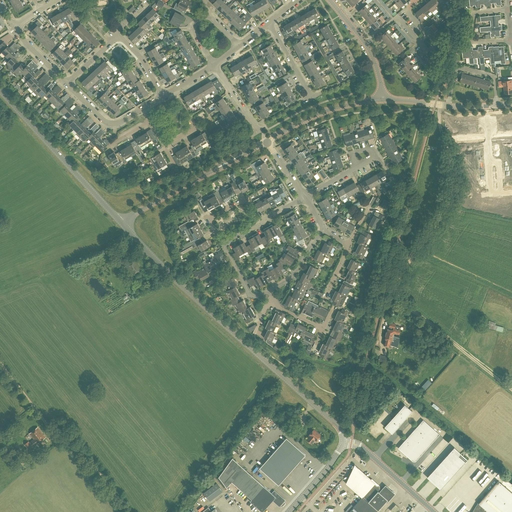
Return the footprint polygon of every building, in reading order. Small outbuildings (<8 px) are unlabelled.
[(178,5),(177,8),(183,10),(186,11),(187,9),(190,2),(185,0),(180,0),(178,4),(178,5)] [(223,1),(221,0),(216,0),(213,4),(217,9),(224,2),(223,1)] [(228,6),(227,6),(225,3),(227,1),(226,0),(224,0),(223,1),(224,2),(217,9),(222,13),(228,6)] [(262,0),(261,1),(260,0),(257,0),(259,2),(264,10),(269,7),(265,0),(262,0)] [(399,0),(396,2),(394,4),(398,9),(400,7),(407,2),(404,0),(399,0)] [(431,0),(430,1),(436,9),(442,4),(444,2),(442,0),(437,0),(436,0),(431,0)] [(21,1),(13,5),(17,11),(24,7),(21,1)] [(259,2),(256,4),(254,1),(252,2),(253,5),(254,5),(259,13),(264,10),(259,2)] [(431,13),(436,9),(430,1),(425,5),(430,11),(430,12),(431,13)] [(232,11),(232,10),(229,8),(232,5),(229,3),(227,6),(228,6),(222,13),(226,17),(232,11)] [(254,5),(253,5),(250,7),(249,4),(246,5),(248,9),(249,9),(253,16),(259,13),(254,5)] [(369,10),(369,11),(371,9),(367,4),(365,6),(359,11),(363,16),(369,10)] [(428,14),(430,12),(430,11),(425,5),(420,9),(426,15),(427,17),(429,15),(428,14)] [(70,8),(65,10),(71,21),(72,21),(73,20),(72,17),(74,15),(76,18),(78,17),(76,13),(73,14),(70,8)] [(232,11),(226,17),(230,22),(237,15),(236,14),(234,12),(236,10),(234,8),(232,10),(232,11)] [(319,21),(317,17),(320,16),(315,8),(310,11),(314,19),(316,22),(319,21)] [(158,21),(160,20),(158,17),(160,15),(153,9),(149,12),(158,21)] [(426,15),(420,9),(416,13),(416,14),(419,18),(417,20),(419,21),(421,19),(422,21),(424,19),(423,17),(426,15)] [(69,25),(71,25),(73,24),(71,21),(65,10),(60,13),(65,21),(67,19),(69,22),(69,23),(69,25)] [(371,13),(369,11),(369,10),(363,16),(366,20),(373,15),(374,14),(375,13),(373,11),(371,13)] [(314,19),(310,11),(305,14),(309,22),(314,19)] [(156,23),(158,21),(149,12),(146,16),(152,22),(154,21),(156,23)] [(183,21),(185,18),(184,17),(175,12),(172,19),(170,18),(168,22),(173,25),(174,24),(176,25),(177,22),(180,24),(182,21),(183,21)] [(239,13),(238,12),(236,14),(237,15),(230,22),(235,26),(241,19),(240,19),(238,16),(240,14),(239,13)] [(246,24),(249,20),(252,17),(248,12),(245,15),(244,15),(240,19),(241,19),(235,26),(239,30),(246,24)] [(63,22),(65,21),(60,13),(56,15),(62,26),(63,28),(66,27),(63,22)] [(377,19),(377,20),(379,18),(375,13),(374,14),(373,15),(366,20),(370,25),(377,19)] [(304,25),(309,22),(305,14),(300,17),(304,25)] [(62,26),(56,15),(51,18),(56,26),(58,24),(60,28),(62,26)] [(498,25),(498,20),(500,20),(500,15),(480,17),(480,22),(490,21),(491,26),(491,27),(498,26),(498,25)] [(150,24),(152,22),(146,16),(142,19),(151,29),(152,27),(150,24)] [(299,28),(304,25),(300,17),(295,20),(299,28)] [(149,30),(151,29),(142,19),(138,23),(140,26),(141,25),(144,30),(146,28),(149,30)] [(379,22),(377,20),(377,19),(370,25),(374,30),(383,23),(381,20),(379,22)] [(293,30),(299,28),(295,20),(289,23),(293,30)] [(35,36),(41,29),(40,27),(42,25),(38,21),(32,27),(34,29),(31,32),(35,36)] [(296,34),(293,30),(289,23),(284,26),(284,27),(282,28),(283,30),(281,32),(284,36),(286,34),(287,36),(291,34),(292,36),(296,34)] [(78,34),(84,27),(80,24),(74,30),(71,33),(73,35),(76,32),(78,34)] [(144,30),(141,25),(140,26),(137,29),(146,38),(147,37),(145,34),(147,32),(144,30)] [(323,34),(330,30),(327,25),(320,29),(323,34)] [(491,26),(480,27),(480,32),(490,31),(491,37),(499,36),(499,30),(502,30),(501,25),(498,25),(498,26),(491,27),(491,26)] [(79,40),(88,31),(84,27),(78,34),(80,36),(77,38),(79,40)] [(38,39),(47,30),(46,29),(43,31),(41,29),(35,36),(38,39)] [(144,40),(146,38),(137,29),(133,33),(139,39),(141,37),(144,40)] [(392,34),(388,29),(386,31),(384,29),(382,31),(384,34),(380,36),(384,41),(390,36),(391,36),(392,34)] [(42,43),(49,36),(47,35),(49,32),(47,30),(38,39),(42,43)] [(177,40),(184,36),(181,30),(173,35),(176,38),(173,40),(174,42),(177,41),(177,40)] [(324,41),(333,35),(330,30),(323,34),(326,39),(324,41)] [(85,41),(92,35),(88,31),(79,40),(81,42),(83,40),(85,41)] [(140,44),(137,41),(139,39),(133,33),(129,36),(131,38),(129,40),(134,44),(135,43),(135,44),(136,43),(138,46),(140,44)] [(396,39),(392,34),(391,36),(390,36),(384,41),(388,45),(394,40),(396,39)] [(86,48),(95,38),(92,35),(85,41),(87,43),(85,46),(86,48)] [(327,46),(336,41),(333,35),(324,41),(327,46),(326,46),(327,46)] [(46,47),(55,38),(53,36),(51,38),(49,36),(42,43),(46,47)] [(180,45),(187,41),(184,36),(177,40),(177,41),(179,44),(176,45),(177,48),(180,46),(180,45)] [(410,48),(414,44),(412,42),(408,37),(406,39),(410,43),(407,45),(410,48)] [(55,38),(46,47),(50,50),(56,44),(54,42),(57,40),(55,38)] [(95,38),(86,48),(84,50),(85,50),(83,53),(86,56),(88,53),(86,51),(89,49),(91,52),(94,50),(93,49),(99,42),(95,38)] [(303,45),(302,43),(304,41),(303,39),(300,40),(300,41),(293,45),(296,51),(304,46),(303,45)] [(392,50),(398,45),(395,41),(397,39),(396,39),(394,40),(388,45),(392,50)] [(183,51),(191,46),(187,41),(180,45),(180,46),(182,49),(179,51),(180,53),(183,51)] [(332,50),(339,46),(336,41),(327,46),(328,48),(331,47),(332,50)] [(9,48),(8,46),(3,42),(0,44),(0,50),(6,56),(17,45),(15,42),(9,48)] [(398,45),(392,50),(396,55),(404,48),(400,43),(398,45)] [(61,49),(63,46),(61,44),(59,47),(52,53),(56,57),(63,51),(61,49)] [(150,57),(158,52),(157,50),(160,48),(159,46),(158,46),(157,44),(155,45),(150,47),(151,50),(147,52),(150,57)] [(307,52),(307,51),(305,48),(308,46),(306,44),(303,45),(304,46),(296,51),(299,56),(307,52)] [(9,60),(15,54),(14,53),(20,47),(17,45),(6,56),(9,60)] [(265,55),(274,51),(271,45),(262,50),(264,53),(262,55),(263,57),(266,56),(265,55)] [(186,56),(194,52),(191,46),(183,51),(185,54),(182,56),(184,58),(186,57),(186,56)] [(483,50),(482,46),(478,47),(478,50),(472,50),(473,58),(479,57),(479,64),(480,64),(481,70),(484,70),(484,64),(484,58),(483,58),(483,50)] [(494,58),(493,50),(493,46),(488,47),(488,50),(483,50),(483,58),(484,58),(489,57),(490,64),(495,63),(494,62),(494,58)] [(499,50),(493,50),(494,58),(494,62),(500,61),(500,64),(505,63),(503,46),(498,47),(499,50)] [(473,58),(472,50),(472,47),(467,47),(468,50),(467,50),(462,51),(462,58),(468,57),(469,64),(474,64),(473,58)] [(60,61),(71,50),(69,48),(65,53),(63,51),(56,57),(60,61)] [(307,52),(299,56),(302,62),(310,57),(311,59),(316,56),(321,53),(320,50),(314,53),(314,54),(310,56),(308,53),(311,52),(309,49),(307,51),(307,52)] [(64,64),(70,58),(68,56),(72,52),(71,50),(60,61),(64,64)] [(268,61),(277,56),(276,56),(278,55),(276,51),(274,52),(274,51),(265,55),(266,56),(267,59),(265,60),(266,63),(269,61),(268,61)] [(336,55),(335,55),(339,61),(346,56),(343,51),(336,55)] [(10,71),(19,62),(17,61),(16,59),(21,54),(18,52),(16,54),(15,54),(9,60),(7,63),(9,70),(10,71)] [(153,61),(164,55),(163,53),(160,54),(158,52),(150,57),(153,61)] [(189,61),(197,57),(194,52),(186,56),(186,57),(188,59),(185,61),(187,64),(189,62),(189,61)] [(164,55),(153,61),(155,66),(163,61),(162,59),(165,57),(164,55)] [(252,67),(252,66),(255,65),(256,67),(259,66),(256,60),(255,61),(252,55),(247,59),(252,67)] [(271,66),(280,61),(277,56),(268,61),(269,61),(266,63),(268,65),(269,68),(272,67),(271,66)] [(342,66),(349,62),(346,56),(339,61),(342,66)] [(405,58),(399,64),(403,68),(409,63),(411,61),(407,56),(405,58)] [(189,61),(189,62),(191,65),(188,66),(190,69),(192,67),(200,62),(197,57),(189,61)] [(70,58),(64,64),(68,68),(76,60),(75,58),(72,60),(70,58)] [(315,66),(315,65),(313,62),(316,61),(314,58),(310,60),(311,61),(304,65),(307,70),(315,66)] [(247,59),(242,62),(246,70),(247,69),(250,68),(251,70),(252,69),(253,69),(252,66),(252,67),(247,59)] [(101,65),(107,71),(110,74),(112,72),(114,70),(111,68),(105,61),(101,65)] [(275,71),(283,67),(280,61),(271,66),(272,67),(273,69),(267,73),(269,75),(272,73),(272,74),(272,73),(275,72),(275,71)] [(16,77),(27,65),(26,64),(24,66),(22,63),(21,64),(19,62),(10,71),(16,77)] [(24,76),(36,64),(34,62),(29,67),(27,65),(16,77),(19,75),(21,72),(24,75),(24,76)] [(170,68),(169,66),(172,64),(170,62),(159,68),(162,73),(170,68)] [(247,69),(246,70),(242,62),(236,65),(241,73),(241,72),(244,71),(246,73),(248,72),(247,69)] [(345,71),(352,67),(349,62),(342,66),(345,71)] [(414,66),(413,64),(411,65),(409,63),(403,68),(406,73),(413,67),(413,68),(414,66)] [(29,79),(35,73),(33,72),(39,66),(36,64),(24,76),(23,77),(27,81),(29,79)] [(318,71),(316,68),(319,66),(317,64),(315,65),(315,66),(307,70),(310,76),(318,71)] [(105,73),(107,71),(101,65),(97,68),(106,77),(108,76),(105,73)] [(241,72),(241,73),(236,65),(231,68),(235,76),(239,74),(240,76),(243,75),(241,72)] [(416,72),(417,72),(418,71),(414,66),(413,68),(413,67),(406,73),(410,77),(416,72)] [(122,79),(133,72),(130,67),(122,72),(124,75),(118,78),(119,80),(122,79)] [(275,71),(275,72),(276,75),(274,76),(275,79),(279,77),(278,76),(286,72),(283,67),(275,71)] [(352,67),(345,71),(348,76),(355,72),(352,67)] [(104,79),(106,77),(97,68),(93,72),(100,78),(101,77),(104,79)] [(165,77),(176,71),(174,69),(171,70),(170,68),(162,73),(165,77)] [(176,71),(165,77),(167,82),(175,77),(174,75),(177,73),(177,74),(181,72),(180,69),(176,71)] [(321,77),(321,76),(319,73),(322,71),(321,70),(321,69),(318,71),(310,76),(314,81),(321,77)] [(26,82),(30,86),(36,80),(35,78),(41,72),(39,70),(35,73),(29,79),(27,81),(26,82)] [(97,80),(100,78),(93,72),(89,75),(98,85),(100,86),(102,84),(97,80)] [(128,81),(135,77),(133,72),(122,79),(123,81),(126,79),(128,81)] [(420,77),(417,72),(416,72),(410,77),(414,82),(420,77)] [(33,91),(48,76),(46,73),(38,81),(36,80),(30,86),(29,87),(33,91)] [(321,77),(314,81),(317,87),(324,82),(322,78),(325,77),(324,74),(321,76),(321,77)] [(96,86),(98,85),(89,75),(86,79),(92,85),(94,84),(96,86)] [(36,95),(45,86),(44,85),(51,78),(48,76),(33,91),(36,95)] [(138,81),(135,77),(128,81),(129,84),(126,86),(127,88),(129,87),(130,86),(138,81)] [(90,87),(92,85),(86,79),(82,82),(88,89),(90,91),(92,89),(90,87)] [(135,89),(143,85),(140,80),(138,81),(130,86),(129,87),(130,89),(133,87),(135,89)] [(253,88),(253,87),(251,84),(253,83),(252,80),(249,82),(249,83),(242,87),(245,93),(253,88)] [(511,86),(511,80),(502,81),(498,81),(498,88),(503,87),(504,94),(511,93),(511,86)] [(218,92),(216,89),(211,81),(207,84),(211,92),(214,91),(215,93),(218,92)] [(44,95),(54,85),(51,83),(46,89),(44,88),(45,87),(45,86),(36,95),(37,95),(38,95),(39,94),(42,98),(44,95)] [(282,92),(290,88),(287,83),(279,87),(281,90),(278,92),(279,95),(282,93),(282,92)] [(209,93),(211,92),(207,84),(202,87),(209,97),(211,96),(209,93)] [(54,86),(54,85),(44,95),(47,98),(48,99),(55,93),(60,87),(58,85),(53,91),(51,89),(54,86)] [(134,96),(145,89),(143,85),(135,89),(136,92),(133,93),(134,96)] [(256,93),(256,92),(254,89),(256,88),(255,86),(253,87),(253,88),(245,93),(248,98),(256,93)] [(55,93),(48,99),(52,103),(59,96),(57,95),(62,90),(60,87),(55,93)] [(206,99),(209,97),(202,87),(198,89),(202,97),(205,96),(206,99)] [(285,98),(293,93),(290,88),(282,92),(282,93),(284,96),(281,97),(282,100),(285,98)] [(145,89),(134,96),(136,98),(139,96),(140,98),(148,94),(145,89)] [(200,99),(202,97),(198,89),(193,92),(200,103),(202,101),(200,99)] [(108,97),(106,95),(109,92),(107,90),(104,93),(98,100),(102,103),(108,97)] [(256,93),(248,98),(251,103),(255,101),(256,104),(263,99),(262,97),(259,98),(257,95),(259,93),(258,91),(256,92),(256,93)] [(197,104),(200,103),(193,92),(189,94),(193,102),(196,101),(197,104)] [(285,98),(287,101),(284,103),(286,106),(290,104),(289,103),(296,99),(293,93),(285,98)] [(191,104),(193,102),(189,94),(184,97),(187,103),(185,104),(187,108),(190,107),(190,108),(193,107),(191,104)] [(58,108),(67,100),(63,96),(61,99),(59,96),(52,103),(56,107),(56,106),(58,108)] [(106,107),(114,98),(113,96),(110,99),(108,97),(102,103),(106,107)] [(109,111),(116,104),(114,102),(116,100),(114,98),(106,107),(109,111)] [(215,110),(226,103),(223,98),(215,103),(217,105),(214,107),(215,110)] [(267,108),(266,107),(265,104),(267,103),(266,100),(265,98),(263,99),(256,104),(257,106),(256,107),(259,113),(267,108)] [(64,114),(70,108),(69,107),(74,102),(72,100),(69,102),(67,100),(58,108),(58,109),(63,105),(64,106),(60,110),(64,114)] [(221,112),(229,107),(226,103),(215,110),(217,112),(220,110),(221,112)] [(116,104),(109,111),(113,114),(120,108),(122,106),(120,104),(118,106),(116,104)] [(67,119),(79,107),(77,105),(72,110),(70,108),(64,114),(67,118),(67,119)] [(267,108),(259,113),(262,118),(270,114),(268,110),(270,108),(269,106),(266,107),(267,108)] [(72,122),(78,116),(76,114),(82,109),(79,107),(67,119),(68,120),(69,119),(72,122)] [(221,118),(232,111),(229,107),(221,112),(223,114),(220,116),(221,118)] [(227,121),(234,116),(232,111),(221,118),(222,120),(225,118),(227,121)] [(73,129),(79,122),(77,120),(80,118),(78,116),(72,122),(69,125),(73,129)] [(77,132),(91,118),(89,116),(81,124),(79,122),(73,129),(72,129),(73,130),(74,129),(77,132)] [(234,116),(227,121),(228,123),(225,125),(227,127),(230,125),(237,120),(234,116)] [(80,137),(87,130),(85,128),(90,123),(91,124),(94,121),(91,118),(77,132),(80,136),(80,137)] [(87,138),(94,132),(99,126),(96,123),(90,130),(91,131),(90,132),(87,130),(80,137),(79,138),(84,142),(85,140),(87,138)] [(91,141),(103,130),(101,128),(95,133),(94,132),(87,138),(91,141)] [(319,138),(328,135),(326,128),(323,129),(317,131),(317,132),(318,136),(314,137),(315,139),(319,138)] [(371,128),(365,130),(368,140),(375,138),(372,130),(371,128)] [(96,146),(101,139),(100,138),(105,132),(103,130),(91,141),(91,142),(89,144),(93,148),(96,146)] [(151,130),(141,136),(148,147),(153,144),(154,145),(158,143),(153,134),(154,134),(151,130)] [(361,142),(368,140),(365,130),(358,132),(361,142)] [(354,144),(361,142),(358,132),(351,135),(354,144)] [(197,137),(202,146),(207,142),(209,145),(211,143),(213,145),(214,144),(213,142),(210,136),(208,138),(207,136),(205,138),(202,134),(197,137)] [(384,145),(393,140),(389,134),(386,136),(385,134),(381,136),(382,138),(380,139),(384,145)] [(317,145),(321,143),(330,141),(328,135),(319,138),(320,141),(316,143),(317,145)] [(347,147),(354,144),(351,135),(344,137),(347,147)] [(142,150),(148,147),(141,136),(135,139),(136,140),(134,142),(137,147),(140,151),(142,150)] [(196,149),(202,146),(197,137),(191,141),(193,144),(190,146),(192,148),(195,153),(197,151),(196,149)] [(101,139),(96,146),(102,152),(106,147),(105,147),(110,143),(106,139),(104,141),(101,139)] [(387,152),(396,147),(393,140),(384,145),(387,152)] [(494,149),(494,151),(508,150),(508,144),(511,144),(510,140),(501,140),(502,144),(495,145),(494,146),(494,149)] [(330,141),(321,143),(322,147),(318,149),(318,151),(323,149),(332,146),(330,141)] [(137,147),(134,142),(131,143),(132,145),(126,148),(131,158),(137,154),(143,163),(146,162),(140,151),(137,147)] [(287,148),(284,150),(288,155),(296,150),(295,148),(293,146),(295,144),(293,142),(290,144),(290,143),(286,146),(287,148)] [(192,148),(189,150),(187,146),(181,149),(186,158),(192,154),(193,157),(196,155),(195,153),(192,148)] [(296,150),(288,155),(291,160),(299,155),(298,154),(297,151),(299,149),(297,147),(295,148),(296,150)] [(391,158),(400,153),(396,147),(387,152),(391,158)] [(127,161),(131,158),(126,148),(121,151),(118,152),(121,156),(123,161),(125,165),(128,163),(127,161)] [(178,156),(175,158),(180,165),(185,162),(183,159),(186,158),(181,149),(176,153),(178,156)] [(330,159),(340,156),(338,149),(328,153),(330,157),(326,158),(326,160),(330,159)] [(508,155),(508,150),(494,151),(494,152),(494,156),(496,156),(496,157),(502,156),(503,160),(510,160),(509,155),(508,155)] [(121,156),(118,152),(119,154),(117,156),(114,152),(108,155),(112,161),(111,161),(113,165),(116,166),(121,163),(123,161),(121,156)] [(155,152),(148,156),(150,159),(151,158),(154,164),(164,158),(160,152),(156,155),(155,152)] [(299,155),(291,160),(295,165),(303,160),(302,159),(304,157),(305,158),(306,157),(302,152),(301,153),(301,152),(298,154),(299,155)] [(400,153),(391,158),(394,164),(403,159),(400,153)] [(332,165),(342,162),(340,156),(330,159),(332,163),(327,164),(328,166),(332,165)] [(308,162),(305,158),(304,157),(302,159),(303,160),(295,165),(299,170),(306,165),(306,164),(308,162)] [(154,164),(153,164),(154,167),(158,173),(159,175),(161,174),(166,171),(165,169),(168,167),(166,164),(167,164),(164,158),(154,164)] [(257,174),(268,168),(265,162),(257,167),(257,166),(254,168),(255,170),(256,173),(257,174)] [(306,165),(299,170),(302,175),(310,170),(309,169),(307,166),(309,164),(308,162),(306,164),(306,165)] [(342,162),(332,165),(333,168),(329,170),(330,172),(334,170),(343,167),(342,162)] [(310,170),(302,175),(306,180),(313,175),(313,174),(311,171),(313,169),(312,167),(311,167),(309,169),(310,170)] [(260,179),(271,173),(268,168),(257,174),(258,176),(259,178),(260,179)] [(382,182),(385,180),(387,183),(389,181),(387,178),(383,171),(377,174),(382,182)] [(313,175),(306,180),(309,184),(309,185),(311,184),(317,180),(314,176),(317,174),(315,172),(313,174),(313,175)] [(271,173),(260,179),(261,181),(264,179),(267,184),(274,181),(273,179),(274,178),(271,173)] [(382,182),(377,174),(372,177),(376,184),(376,185),(377,185),(379,187),(381,186),(384,185),(382,182)] [(376,185),(376,184),(372,177),(366,180),(371,188),(372,188),(374,186),(376,189),(379,187),(377,185),(376,185)] [(233,182),(238,189),(240,188),(242,192),(248,188),(244,180),(238,183),(236,181),(233,182)] [(373,191),(372,188),(371,188),(366,180),(361,183),(362,186),(360,187),(363,192),(369,189),(372,195),(374,194),(375,193),(373,191)] [(237,189),(238,189),(233,182),(231,184),(232,186),(230,188),(228,185),(226,185),(224,186),(226,190),(231,198),(237,195),(234,189),(236,187),(237,189)] [(363,192),(360,187),(358,188),(354,182),(349,185),(354,194),(354,193),(357,191),(359,194),(361,193),(362,193),(363,192)] [(354,193),(354,194),(349,185),(344,188),(348,197),(349,196),(352,194),(353,197),(356,196),(354,193)] [(270,192),(271,195),(272,194),(276,203),(277,204),(281,202),(280,201),(282,200),(281,198),(286,196),(281,188),(279,189),(278,188),(277,189),(274,188),(271,190),(270,191),(270,192)] [(349,196),(348,197),(344,188),(338,191),(343,200),(346,197),(348,200),(350,199),(349,196)] [(225,201),(231,198),(226,190),(221,193),(220,190),(217,191),(221,198),(223,197),(225,201)] [(218,200),(221,198),(217,191),(214,193),(216,196),(210,199),(214,207),(220,204),(218,200)] [(271,195),(270,192),(267,193),(265,191),(263,192),(265,194),(264,195),(266,198),(267,197),(271,206),(272,207),(275,205),(275,204),(276,203),(272,194),(271,195)] [(267,197),(266,198),(263,200),(261,196),(259,198),(260,201),(261,200),(266,209),(271,206),(267,197)] [(329,203),(328,200),(330,198),(329,196),(326,197),(326,198),(319,203),(322,208),(330,204),(329,203)] [(479,198),(467,199),(468,207),(480,206),(479,198)] [(208,210),(214,207),(210,199),(204,202),(202,199),(200,200),(204,208),(206,207),(208,210)] [(261,200),(260,201),(257,202),(256,199),(253,201),(255,204),(256,204),(260,212),(266,209),(261,200)] [(383,209),(385,205),(386,206),(389,201),(384,199),(383,201),(381,205),(380,207),(383,209)] [(498,200),(486,201),(487,209),(498,208),(498,200)] [(333,209),(332,208),(331,205),(333,204),(332,201),(329,203),(330,204),(322,208),(325,213),(333,209)] [(336,215),(335,214),(334,211),(336,209),(335,207),(332,208),(333,209),(325,213),(328,219),(329,218),(336,215)] [(185,227),(195,221),(199,219),(197,217),(194,210),(186,215),(189,221),(183,224),(185,227)] [(290,224),(298,219),(295,214),(294,214),(292,211),(284,215),(286,219),(287,218),(289,222),(286,223),(288,226),(291,224),(290,224)] [(344,220),(343,219),(341,218),(342,215),(338,213),(335,214),(336,215),(329,218),(331,221),(335,223),(334,225),(339,228),(344,220)] [(384,221),(386,217),(380,214),(378,218),(374,216),(369,225),(377,229),(381,220),(384,221)] [(350,223),(349,223),(346,221),(347,218),(345,217),(343,219),(344,220),(339,228),(345,231),(350,223)] [(293,229),(301,225),(298,219),(290,224),(291,224),(292,227),(289,229),(291,231),(294,229),(293,229)] [(350,223),(345,231),(350,234),(355,226),(351,224),(353,221),(350,220),(349,223),(350,223)] [(188,236),(201,229),(198,223),(196,224),(195,221),(185,227),(180,229),(182,232),(185,230),(188,236)] [(272,224),(268,227),(273,237),(277,234),(279,237),(279,236),(282,235),(278,227),(276,224),(273,226),(272,224)] [(296,234),(304,230),(301,225),(293,229),(294,229),(295,232),(292,234),(294,236),(294,237),(297,235),(296,234)] [(269,239),(273,237),(268,227),(264,229),(264,231),(266,235),(264,237),(267,243),(270,241),(269,239)] [(191,245),(201,240),(200,237),(204,235),(201,229),(188,236),(191,242),(190,242),(191,245)] [(294,236),(296,241),(299,246),(305,242),(303,238),(307,235),(304,230),(296,234),(297,235),(294,237),(294,236)] [(359,244),(365,246),(369,238),(371,239),(373,236),(365,232),(363,235),(361,234),(356,242),(359,244)] [(267,243),(264,237),(261,238),(259,234),(258,234),(257,233),(253,235),(260,247),(267,243)] [(259,247),(260,247),(253,235),(249,237),(249,239),(251,244),(249,245),(252,251),(255,250),(255,249),(259,247)] [(201,240),(191,245),(193,248),(198,245),(202,251),(210,246),(207,240),(203,242),(201,240)] [(329,255),(335,244),(329,241),(327,244),(325,243),(321,251),(326,254),(329,255)] [(252,251),(249,245),(246,246),(244,242),(239,245),(243,253),(247,251),(249,253),(252,251)] [(368,248),(365,246),(359,244),(355,252),(358,253),(356,256),(362,259),(368,248)] [(239,256),(243,253),(239,245),(234,248),(236,252),(233,253),(237,260),(240,258),(239,256)] [(286,254),(294,259),(297,255),(297,254),(299,251),(295,249),(289,245),(287,249),(289,250),(286,254)] [(214,256),(211,258),(212,261),(215,266),(223,262),(222,259),(225,257),(220,249),(217,251),(218,253),(214,256)] [(326,254),(321,251),(318,250),(314,258),(322,262),(326,254)] [(294,259),(286,254),(284,253),(281,257),(279,260),(280,261),(283,266),(284,267),(285,266),(284,265),(285,264),(289,267),(291,264),(294,259)] [(119,264),(126,260),(124,255),(116,259),(119,264)] [(133,275),(142,269),(135,259),(126,266),(133,275)] [(349,269),(355,272),(360,263),(351,259),(347,268),(349,269)] [(217,269),(215,266),(212,261),(207,263),(204,261),(202,262),(203,265),(204,265),(205,267),(208,273),(217,269)] [(284,267),(283,266),(280,261),(276,263),(278,266),(274,268),(279,276),(284,273),(281,269),(284,267)] [(279,276),(274,268),(272,264),(267,267),(268,268),(265,270),(269,276),(271,275),(274,279),(275,280),(279,278),(278,277),(279,276)] [(315,278),(319,270),(310,266),(306,274),(312,277),(315,278)] [(210,276),(208,273),(205,267),(197,272),(196,270),(193,272),(197,279),(200,278),(201,280),(210,276)] [(358,273),(355,272),(349,269),(345,277),(347,278),(346,281),(352,285),(358,273)] [(266,278),(269,276),(265,270),(262,272),(263,275),(259,277),(264,285),(269,282),(266,278)] [(312,277),(306,274),(304,272),(299,281),(300,281),(298,285),(306,289),(309,290),(311,286),(311,287),(313,284),(309,282),(312,277)] [(264,285),(259,277),(255,279),(254,276),(247,280),(251,287),(256,283),(259,288),(264,285)] [(230,290),(236,287),(238,285),(234,277),(226,281),(230,290)] [(352,285),(346,281),(344,280),(338,292),(344,295),(347,296),(351,288),(352,289),(354,285),(352,285)] [(300,301),(306,289),(298,285),(299,285),(297,289),(296,288),(292,297),(297,300),(300,301)] [(239,299),(238,296),(240,295),(236,287),(230,290),(228,291),(232,299),(232,300),(231,301),(232,302),(239,299)] [(344,295),(338,292),(336,290),(331,299),(333,300),(331,303),(341,308),(343,305),(340,303),(344,295)] [(292,297),(289,295),(285,304),(288,305),(286,308),(294,312),(296,309),(294,308),(297,300),(292,297)] [(242,311),(248,308),(243,300),(241,301),(239,299),(232,302),(234,305),(235,305),(239,313),(242,311)] [(314,314),(317,308),(308,304),(306,303),(306,304),(304,306),(302,312),(304,313),(313,317),(314,314)] [(317,308),(314,314),(323,318),(324,316),(326,317),(328,313),(327,313),(328,310),(318,306),(317,308)] [(248,308),(242,311),(246,319),(245,320),(246,323),(254,319),(252,316),(255,315),(250,307),(248,308)] [(343,323),(348,312),(342,309),(341,312),(338,311),(334,319),(337,320),(343,323)] [(284,317),(285,314),(281,312),(280,314),(276,312),(272,321),(278,324),(280,325),(284,317)] [(278,324),(272,321),(269,320),(265,328),(268,329),(274,332),(278,324)] [(346,324),(343,323),(337,320),(333,329),(331,332),(342,337),(344,334),(342,333),(346,324)] [(414,331),(417,327),(410,321),(407,326),(414,331)] [(482,322),(481,326),(503,332),(504,328),(495,325),(495,323),(494,323),(489,321),(488,324),(482,322)] [(302,336),(305,330),(306,328),(295,322),(294,325),(291,330),(290,333),(287,338),(290,340),(292,337),(293,337),(296,336),(297,334),(302,336)] [(400,330),(400,327),(395,326),(396,324),(390,323),(389,328),(390,328),(390,329),(387,329),(386,334),(393,336),(394,333),(399,335),(400,330)] [(264,338),(266,339),(272,342),(276,333),(274,332),(268,329),(264,338)] [(305,330),(302,336),(301,339),(312,345),(317,336),(305,330)] [(341,341),(342,337),(331,332),(326,344),(331,347),(334,349),(338,340),(341,341)] [(393,338),(393,336),(386,334),(384,339),(386,339),(384,346),(389,347),(390,345),(398,347),(399,340),(393,338)] [(331,347),(326,344),(323,343),(319,352),(321,353),(320,356),(329,360),(333,355),(329,353),(331,347)] [(276,344),(273,348),(279,353),(282,349),(276,344)] [(380,355),(380,353),(379,353),(380,349),(375,347),(372,356),(379,358),(380,355)] [(387,357),(380,355),(379,358),(378,362),(385,364),(387,357)] [(392,434),(412,411),(405,405),(384,427),(392,434)] [(297,423),(302,415),(295,410),(289,418),(297,423)] [(414,462),(415,462),(415,461),(416,461),(439,435),(423,420),(398,448),(412,461),(413,461),(413,462),(414,462)] [(37,444),(46,438),(38,427),(29,434),(34,439),(29,442),(29,441),(24,445),(29,451),(38,444),(37,444)] [(316,441),(321,436),(314,429),(309,435),(309,436),(306,440),(311,444),(315,440),(316,441)] [(278,485),(305,455),(286,438),(259,468),(278,485)] [(16,451),(13,447),(10,449),(18,459),(24,454),(19,448),(16,451)] [(454,447),(427,477),(440,489),(467,459),(454,447)] [(266,488),(263,486),(232,458),(218,477),(227,488),(232,482),(251,500),(250,501),(261,511),(262,511),(272,501),(279,507),(285,500),(274,490),(271,493),(270,492),(266,488)] [(345,511),(375,511),(378,509),(387,498),(388,497),(380,490),(379,484),(376,481),(362,469),(355,463),(346,481),(348,483),(363,497),(354,507),(351,505),(345,511)] [(511,511),(511,493),(498,481),(478,504),(478,503),(472,511),(511,511)] [(216,483),(203,493),(209,501),(223,491),(216,483)] [(395,492),(385,483),(380,490),(388,497),(387,498),(389,499),(395,492)]
